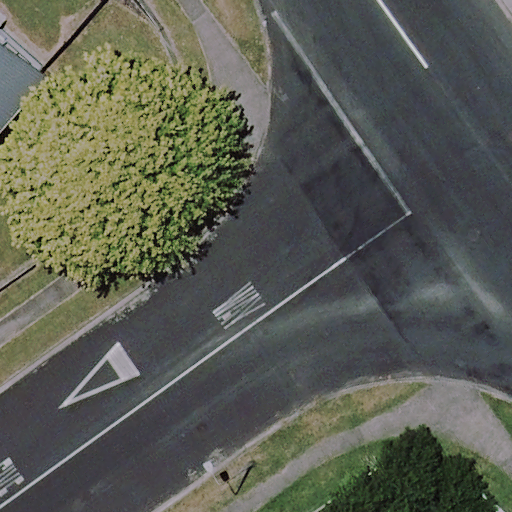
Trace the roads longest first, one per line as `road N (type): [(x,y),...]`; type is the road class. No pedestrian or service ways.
road 1 (residential): [(0,496),(507,134)]
road 2 (residential): [(507,134),(410,0)]
